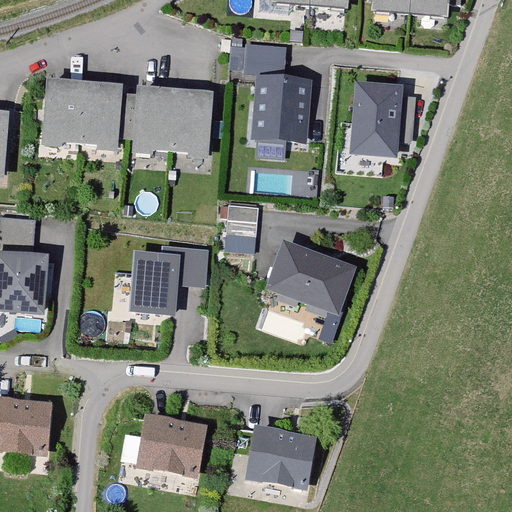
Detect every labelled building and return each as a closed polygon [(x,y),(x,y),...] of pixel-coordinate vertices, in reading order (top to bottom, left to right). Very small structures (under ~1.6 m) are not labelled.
[(267,0),(266,8),(342,14),(343,2),(359,3),(359,0),(267,0)] [(368,0),(367,16),(442,22),(443,10),(460,11),(460,0),(368,0)] [(230,71),(286,73),(287,47),(231,45),(230,71)] [(251,83),(247,148),(305,152),(310,86),(251,83)] [(42,86),(37,148),(112,153),(113,142),(125,143),(128,101),(117,100),(117,92),(42,86)] [(349,90),(344,160),(393,163),(394,147),(409,148),(412,102),(397,101),(398,93),(349,90)] [(133,94),(128,156),(203,162),(208,100),(133,94)] [(229,203),(224,252),(256,255),(261,206),(229,203)] [(0,249),(35,251),(36,219),(0,217),(0,249)] [(277,246),(260,294),(334,320),(351,272),(277,246)] [(129,257),(124,319),(170,322),(173,288),(202,290),(205,253),(160,250),(159,260),(129,257)] [(0,260),(0,319),(38,322),(42,264),(0,260)] [(0,404),(0,457),(42,461),(46,408),(0,404)] [(141,418),(131,471),(193,482),(203,429),(141,418)] [(250,432),(240,484),(302,495),(311,442),(250,432)]
